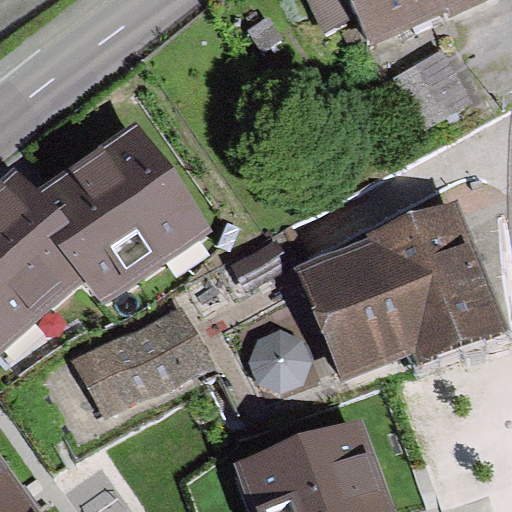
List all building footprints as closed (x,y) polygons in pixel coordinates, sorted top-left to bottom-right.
[(355,0),(377,46),(424,24),(476,0),(355,0)] [(441,55),(399,78),(424,125),(466,102),(441,55)] [(0,349),(83,284),(98,302),(211,226),(172,163),(166,167),(137,123),(56,185),(47,173),(30,186),(14,168),(0,181),(0,349)] [(303,273),(345,380),(418,352),(423,364),(507,332),(489,284),(457,202),(374,234),(378,244),(303,273)] [(210,368),(179,308),(75,362),(106,421),(210,368)] [(319,385),(299,330),(251,348),(272,403),(319,385)] [(397,511),(367,425),(241,469),(255,511),(397,511)] [(0,457),(0,511),(38,511),(24,491),(0,457)]
